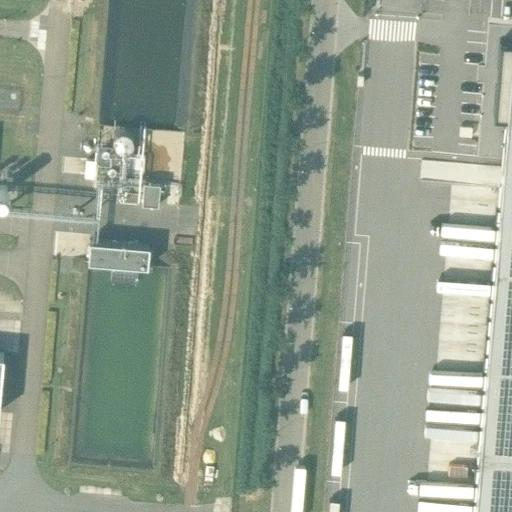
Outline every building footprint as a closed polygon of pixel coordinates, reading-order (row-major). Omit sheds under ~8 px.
[(511,511),(511,38),(499,38),(493,113),(493,114),(506,115),(505,132),(490,311),(473,511),(511,511)] [(112,139),(112,141),(113,143),(113,144),(114,145),(115,147),(116,148),(117,148),(119,149),(120,150),(122,150),(124,150),(126,150),(128,149),(129,148),(130,147),(132,145),(132,144),(133,143),(133,141),(133,139),(133,137),(132,135),(131,133),(129,132),(128,131),(126,130),(125,129),(122,129),(120,130),(118,130),(116,132),(115,133),(114,135),(113,136),(113,137),(112,139)] [(160,182),(144,181),(142,203),(158,204),(160,182)] [(149,244),(89,239),(87,260),(147,266),(149,244)] [(313,369),(302,368),(301,425),(313,425),(313,369)] [(294,497),(305,497),(307,441),(296,440),(294,497)]
